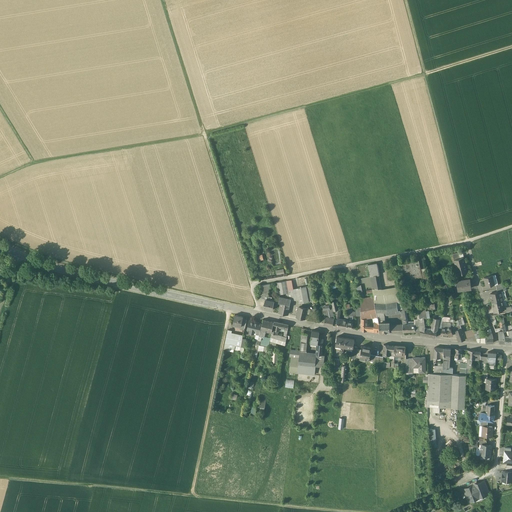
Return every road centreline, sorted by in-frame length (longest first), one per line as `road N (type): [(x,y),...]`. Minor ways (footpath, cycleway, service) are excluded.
road 1 (tertiary): [(0,246),(55,268),(367,337),(495,348)]
road 2 (track): [(0,477),(378,511),(454,483)]
road 3 (track): [(0,177),(423,74)]
road 4 (track): [(250,284),(165,0)]
road 5 (track): [(404,0),(467,241)]
road 6 (track): [(190,495),(229,307)]
road 7 (residential): [(506,349),(495,466),(454,483)]
